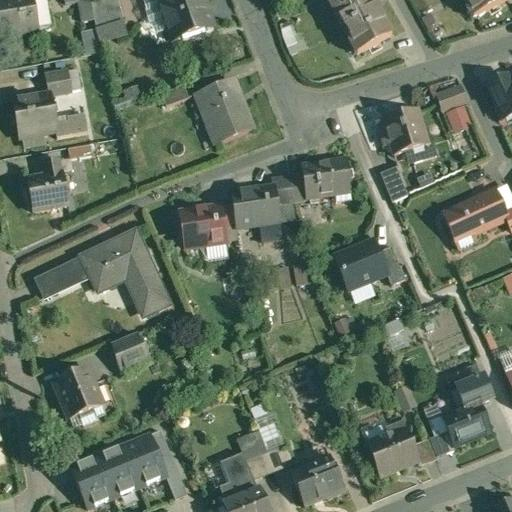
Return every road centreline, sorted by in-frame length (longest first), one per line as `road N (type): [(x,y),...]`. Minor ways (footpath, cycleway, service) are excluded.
road 1 (residential): [(0,265),(137,199),(299,138),(295,113)]
road 2 (residential): [(34,511),(7,332)]
road 3 (residential): [(295,113),(443,68)]
road 4 (residential): [(511,465),(397,511)]
road 5 (residential): [(250,0),(295,113)]
